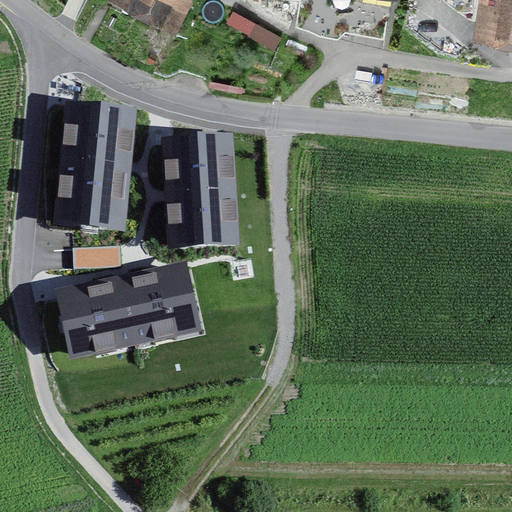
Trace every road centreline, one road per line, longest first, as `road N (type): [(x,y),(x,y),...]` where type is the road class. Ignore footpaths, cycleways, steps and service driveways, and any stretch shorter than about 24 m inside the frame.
road 1 (unclassified): [(3,0),(102,73),(218,114),(511,140)]
road 2 (track): [(21,283),(53,420),(133,511)]
road 3 (track): [(272,382),(176,511)]
